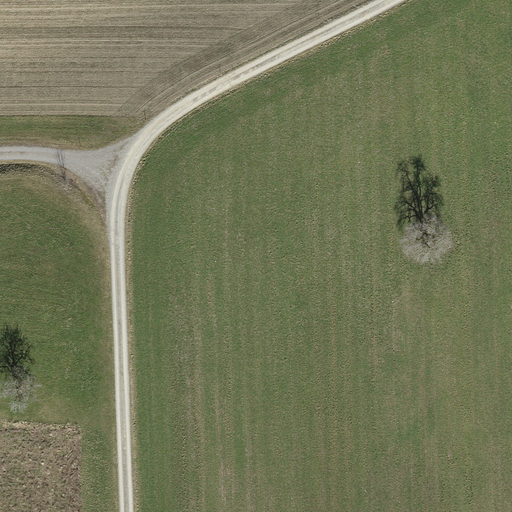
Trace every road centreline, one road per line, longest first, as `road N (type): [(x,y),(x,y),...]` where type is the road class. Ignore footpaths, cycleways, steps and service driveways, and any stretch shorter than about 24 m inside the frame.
road 1 (track): [(389,0),(159,120),(118,182),(125,511)]
road 2 (track): [(118,182),(47,158),(0,157)]
